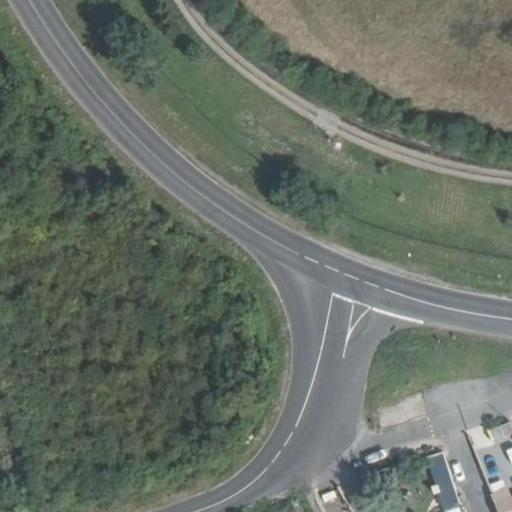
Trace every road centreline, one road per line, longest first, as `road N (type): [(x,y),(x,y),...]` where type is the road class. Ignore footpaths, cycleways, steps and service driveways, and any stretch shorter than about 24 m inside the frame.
road 1 (secondary): [(307,257),(240,222),(169,170),(76,70),(29,0)]
road 2 (tertiary): [(285,447),(351,447),(511,386)]
road 3 (tertiary): [(307,257),(299,275),(305,365),(285,447)]
